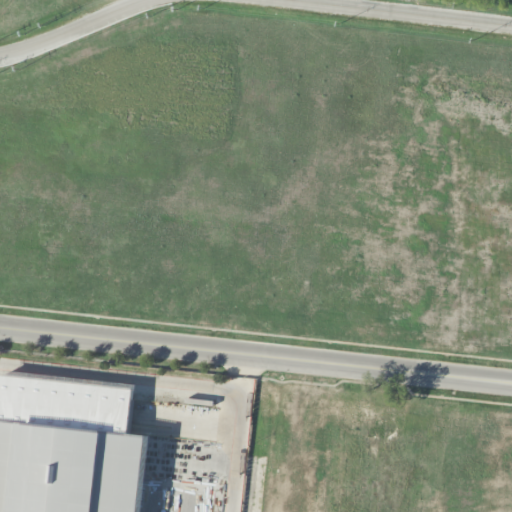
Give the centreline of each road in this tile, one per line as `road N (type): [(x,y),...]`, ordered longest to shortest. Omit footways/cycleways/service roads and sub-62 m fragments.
road 1 (tertiary): [(0,327),(511,383)]
road 2 (residential): [(286,0),(142,2),(0,57)]
